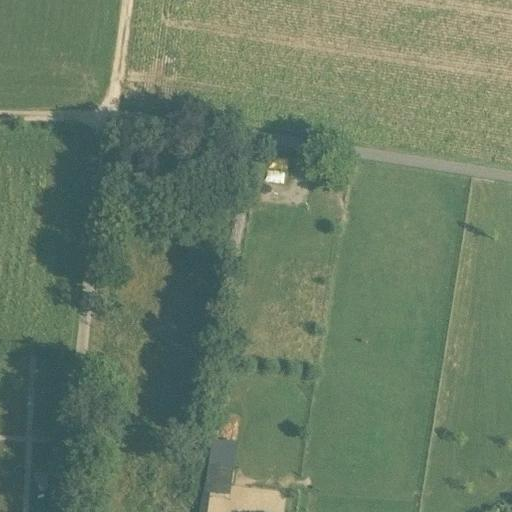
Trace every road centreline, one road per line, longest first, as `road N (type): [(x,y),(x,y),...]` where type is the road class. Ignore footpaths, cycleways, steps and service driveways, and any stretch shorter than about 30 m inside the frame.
road 1 (track): [(72,511),(115,120),(511,179)]
road 2 (track): [(0,121),(115,120),(127,0)]
